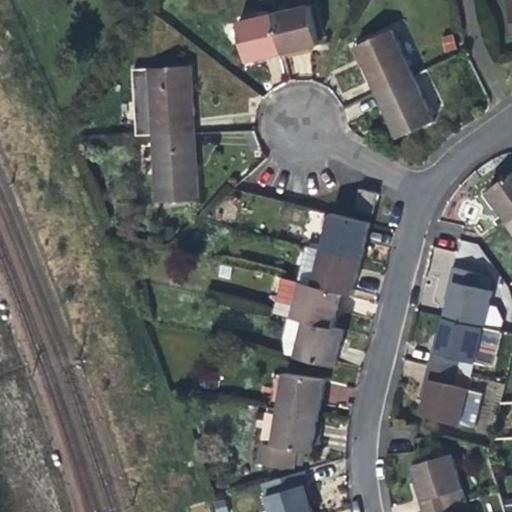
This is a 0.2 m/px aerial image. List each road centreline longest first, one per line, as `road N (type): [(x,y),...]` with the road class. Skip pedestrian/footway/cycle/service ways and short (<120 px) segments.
road 1 (residential): [(363,511),(356,475),(361,412),(422,190)]
road 2 (residential): [(295,121),(422,190)]
